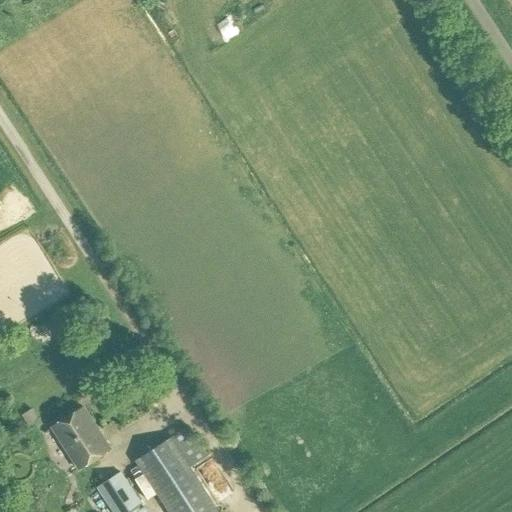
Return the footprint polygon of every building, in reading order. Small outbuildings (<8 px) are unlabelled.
[(207,0),(220,18),(245,0),(207,0)] [(233,18),(221,22),(226,36),(238,32),(233,18)] [(120,364),(110,371),(128,399),(139,392),(131,378),(136,374),(126,358),(119,363),(120,364)] [(56,379),(32,395),(45,416),(47,415),(52,423),(82,404),(75,394),(68,398),(56,379)] [(51,428),(79,470),(111,449),(83,407),(51,428)] [(218,511),(180,454),(187,449),(177,435),(138,461),(171,511),(218,511)] [(113,511),(147,511),(121,471),(97,487),(113,511)]
